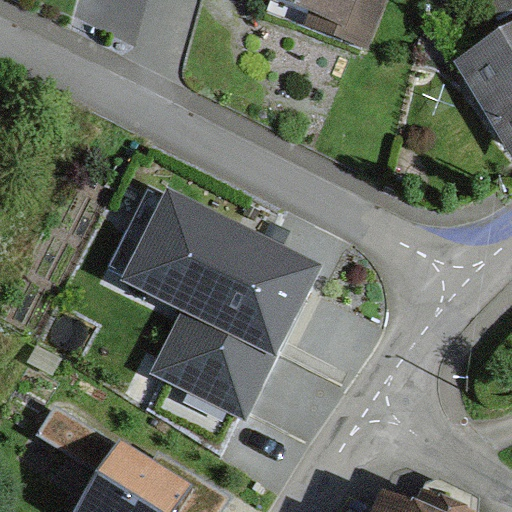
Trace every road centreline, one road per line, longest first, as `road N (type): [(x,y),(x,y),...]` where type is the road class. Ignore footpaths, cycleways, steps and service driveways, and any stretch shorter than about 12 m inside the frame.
road 1 (residential): [(0,39),(147,108),(458,282)]
road 2 (residential): [(368,409),(511,491)]
road 3 (tertiary): [(368,409),(458,282)]
road 4 (tertiary): [(302,511),(368,409)]
